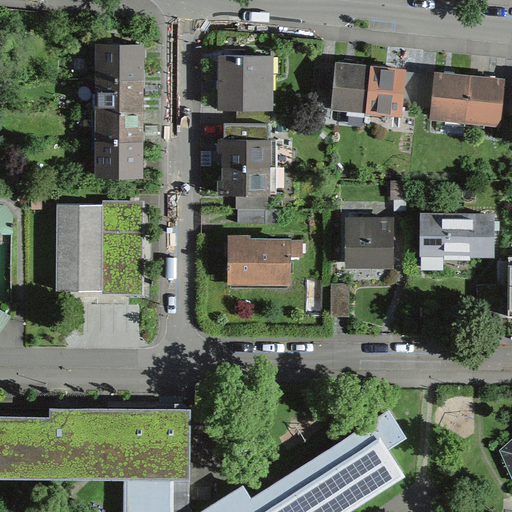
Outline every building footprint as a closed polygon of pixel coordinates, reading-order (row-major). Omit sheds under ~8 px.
[(92,65),(99,65),(99,78),(141,78),(141,71),(142,72),(142,69),(141,69),(141,57),(141,44),(93,43),(92,65)] [(265,55),(221,54),(221,97),(221,107),(238,108),(238,123),(268,123),(268,107),(265,107),(265,55)] [(332,105),(366,109),(370,66),(342,64),(336,63),(336,65),(321,64),(318,95),(333,96),(332,105)] [(402,103),(417,105),(420,74),(405,72),(405,70),(377,67),(370,66),(366,109),(401,112),(402,103)] [(435,75),(420,74),(417,105),(432,106),(431,115),(465,118),(469,76),(442,74),(435,73),(435,75)] [(511,83),(504,82),(504,80),(479,77),(469,76),(465,118),(500,122),(501,113),(511,114),(511,83)] [(141,78),(99,78),(98,106),(93,106),(93,108),(98,108),(141,109),(141,101),(141,87),(142,87),(142,84),(141,84),(141,78)] [(98,108),(93,108),(92,114),(98,114),(98,139),(140,139),(140,133),(142,133),(142,131),(140,131),(140,118),(141,109),(98,108)] [(225,165),(268,165),(268,123),(238,123),(224,123),(224,138),(220,138),(220,150),(225,151),(225,161),(225,165)] [(140,139),(98,139),(98,173),(140,174),(140,170),(140,166),(140,148),(142,148),(142,146),(140,146),(140,139)] [(238,208),(267,208),(268,165),(225,165),(225,179),(220,179),(220,185),(220,192),(237,192),(237,208),(238,208)] [(57,203),(56,289),(139,289),(139,259),(133,259),(133,254),(133,234),(139,234),(139,204),(57,203)] [(12,225),(14,226),(14,222),(12,222),(13,214),(4,204),(0,204),(0,230),(2,233),(12,233),(12,225)] [(238,208),(238,222),(275,222),(275,208),(267,208),(238,208)] [(469,250),(493,251),(494,215),(421,215),(421,250),(445,250),(445,256),(457,256),(469,256),(469,250)] [(369,218),(347,218),(347,253),(362,253),(367,253),(367,260),(392,260),(392,218),(381,218),(369,218)] [(227,266),(229,266),(229,270),(229,278),(236,278),(238,284),(250,284),(252,278),(290,279),(290,241),(290,240),(249,240),(249,238),(230,237),(229,263),(227,263),(227,266)] [(349,283),(332,283),(332,313),(349,313),(349,283)] [(508,285),(478,284),(478,314),(508,315),(508,285)] [(0,479),(83,480),(127,481),(190,482),(190,409),(159,409),(51,408),(48,417),(0,416),(0,479)] [(408,438),(388,410),(251,497),(244,486),(201,511),(351,511),(407,477),(387,450),(408,438)] [(511,438),(500,449),(511,475),(511,438)] [(188,511),(190,482),(127,481),(127,511),(188,511)]
